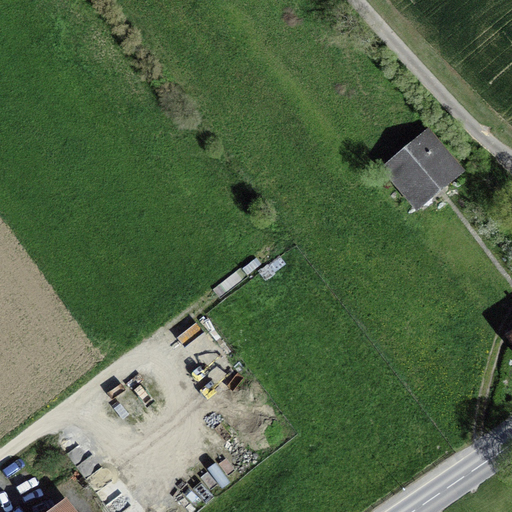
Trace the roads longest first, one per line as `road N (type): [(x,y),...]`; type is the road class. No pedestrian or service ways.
road 1 (residential): [(208,299),(0,463)]
road 2 (track): [(354,0),(467,126),(511,161)]
road 3 (secondary): [(411,511),(511,443)]
